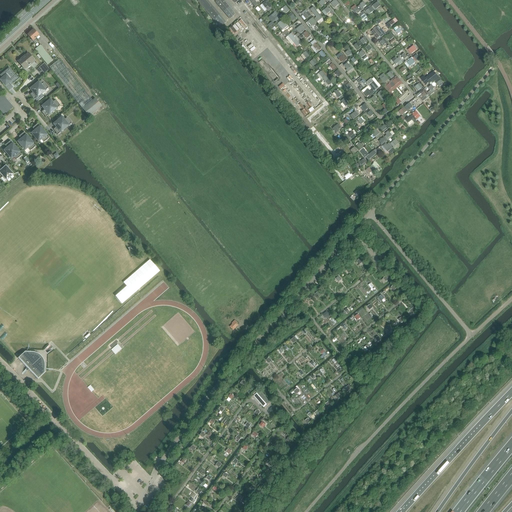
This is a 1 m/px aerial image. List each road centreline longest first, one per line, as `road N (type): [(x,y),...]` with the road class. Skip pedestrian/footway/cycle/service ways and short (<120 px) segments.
road 1 (unclassified): [(139,511),(161,461),(207,398),(348,240)]
road 2 (motorway): [(511,392),(401,511)]
road 3 (motorway): [(511,410),(436,511)]
